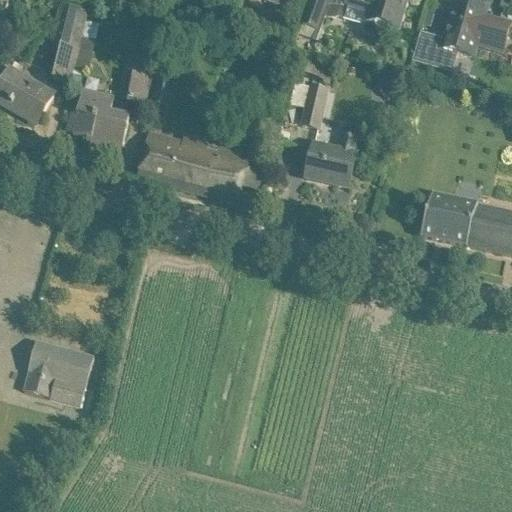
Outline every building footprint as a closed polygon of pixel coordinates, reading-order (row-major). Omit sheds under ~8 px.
[(0,0),(0,18),(10,0),(0,0)] [(322,0),(309,0),(300,28),(316,33),(321,18),(327,1),(322,0)] [(327,1),(321,18),(325,19),(328,21),(336,21),(340,19),(344,6),(367,13),(369,14),(367,22),(375,24),(375,25),(377,29),(381,31),(386,31),(390,29),(390,28),(398,31),(406,4),(406,0),(332,0),(332,3),(327,1)] [(503,55),(511,27),(485,20),(488,7),(462,0),(456,0),(445,41),(421,34),(413,64),(453,75),(459,56),(474,60),(477,48),(503,55)] [(71,10),(61,48),(52,83),(68,87),(71,73),(85,24),(88,14),(71,10)] [(71,73),(86,76),(99,27),(85,24),(71,73)] [(140,42),(137,53),(133,52),(128,76),(134,77),(128,106),(145,110),(151,80),(155,56),(154,56),(157,45),(140,42)] [(151,106),(167,110),(173,89),(177,90),(182,68),(162,63),(151,106)] [(0,90),(0,105),(10,112),(13,107),(39,122),(49,105),(54,97),(11,72),(0,90)] [(295,86),(290,107),(304,111),(299,129),(319,134),(329,92),(310,88),(309,89),(295,86)] [(99,135),(107,137),(105,144),(123,148),(130,120),(110,115),(114,101),(83,93),(77,116),(72,136),(98,142),(99,135)] [(149,136),(142,162),(137,181),(236,207),(249,158),(191,143),(192,140),(184,138),(183,145),(149,136)] [(314,148),(311,161),(306,181),(349,190),(356,157),(354,157),(358,141),(342,137),(339,153),(314,148)] [(433,196),(425,220),(421,239),(511,259),(511,215),(477,207),(478,206),(433,196)] [(94,361),(36,345),(31,364),(29,375),(24,393),(49,400),(54,382),(86,391),(94,361)]
